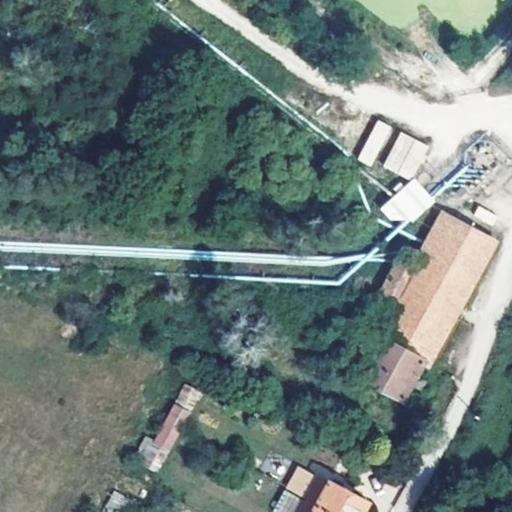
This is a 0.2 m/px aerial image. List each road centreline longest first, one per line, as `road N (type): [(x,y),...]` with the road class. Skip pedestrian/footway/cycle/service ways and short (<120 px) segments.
road 1 (track): [(511,137),(393,104),(226,0)]
road 2 (residential): [(407,511),(511,271)]
